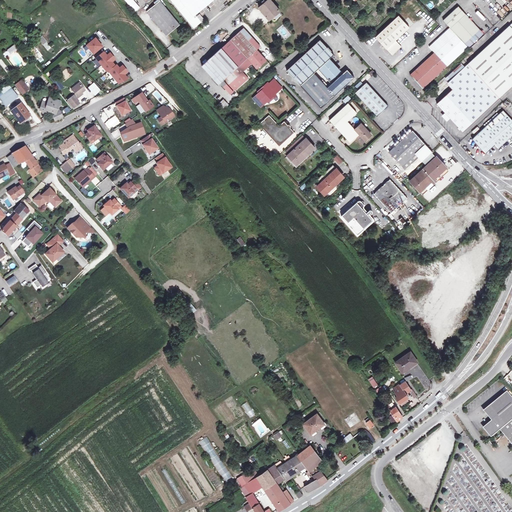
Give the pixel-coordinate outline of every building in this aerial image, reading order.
[(180,25),(160,0),(155,4),(147,12),(162,31),(165,29),(169,33),(180,25)] [(193,16),(179,0),(170,0),(194,28),(202,22),(197,16),(195,17),(193,16)] [(179,0),(193,16),(195,14),(212,0),(179,0)] [(269,20),(273,16),(276,19),(281,14),(279,11),(280,11),(270,0),(266,0),(265,1),(263,0),(261,1),(263,3),(258,7),(269,20)] [(449,27),(445,31),(460,48),(465,44),(468,47),(469,49),(485,35),(466,14),(465,14),(458,6),(443,20),(449,27)] [(398,15),(375,37),(392,54),(401,46),(395,40),(410,27),(398,15)] [(284,41),(291,35),(283,24),(276,30),(284,41)] [(471,60),(503,94),(511,85),(511,28),(509,25),(471,60)] [(243,28),(230,40),(226,44),(247,67),(252,63),(256,69),(266,60),(257,49),(260,46),(243,28)] [(434,52),(410,74),(423,88),(447,66),(459,55),(456,52),(460,48),(445,31),(429,46),(434,52)] [(42,37),(39,39),(48,50),(50,48),(42,37)] [(95,38),(86,45),(93,54),(102,46),(95,38)] [(286,70),(321,108),(354,77),(347,69),(342,74),(339,71),(340,71),(329,59),(334,55),(320,40),(286,70)] [(34,44),(28,49),(36,60),(42,56),(34,44)] [(243,71),(247,67),(226,44),(216,52),(207,61),(204,64),(201,66),(230,94),(248,78),(243,71)] [(96,58),(101,65),(112,56),(110,53),(106,56),(103,52),(96,58)] [(107,72),(108,71),(115,65),(111,62),(115,59),(112,56),(101,65),(107,72)] [(499,97),(503,94),(471,60),(468,63),(499,97)] [(499,97),(468,63),(464,67),(451,79),(450,80),(456,86),(454,88),(436,104),(462,131),(499,97)] [(447,76),(451,79),(464,67),(461,63),(447,76)] [(115,65),(108,71),(114,78),(125,68),(122,66),(119,68),(116,64),(115,65)] [(259,71),(262,75),(271,67),(268,64),(259,71)] [(125,68),(114,78),(118,83),(128,78),(124,74),(127,71),(125,68)] [(67,69),(59,75),(64,81),(72,76),(67,69)] [(58,78),(53,81),(58,90),(63,88),(58,78)] [(21,80),(15,85),(22,94),(28,89),(21,80)] [(271,97),(272,98),(276,95),(274,94),(281,88),(274,80),(269,84),(267,86),(266,84),(258,91),(259,93),(253,98),(261,106),(267,101),(271,97)] [(388,106),(366,82),(355,93),(377,116),(388,106)] [(77,95),(81,92),(85,90),(79,83),(72,89),(76,94),(73,96),(75,99),(78,97),(77,95)] [(93,83),(87,88),(94,96),(100,90),(93,83)] [(150,83),(140,91),(145,97),(155,89),(150,83)] [(0,92),(0,98),(5,106),(17,97),(11,89),(4,95),(1,92),(0,92)] [(141,92),(131,99),(133,103),(137,100),(145,111),(153,105),(149,100),(147,101),(141,92)] [(345,104),(351,99),(348,95),(342,100),(345,104)] [(75,99),(73,96),(68,100),(74,107),(79,103),(75,99)] [(123,98),(116,102),(117,106),(121,115),(130,111),(123,98)] [(52,116),(54,121),(63,117),(60,111),(57,112),(56,111),(57,107),(60,105),(61,103),(59,101),(57,100),(54,101),(54,102),(49,100),(47,104),(43,102),(40,109),(45,111),(45,110),(55,113),(54,115),(52,116)] [(357,112),(360,110),(352,102),(349,104),(357,112)] [(30,116),(20,103),(10,111),(20,123),(30,116)] [(350,143),(359,134),(365,140),(371,135),(361,124),(355,129),(348,121),(357,113),(348,103),(329,120),(350,143)] [(104,110),(108,118),(115,114),(110,106),(104,110)] [(163,106),(156,110),(161,116),(164,121),(173,115),(168,108),(165,110),(163,106)] [(511,134),(511,120),(503,111),(472,139),(485,153),(495,144),(498,148),(511,134)] [(104,123),(110,130),(120,122),(115,115),(104,123)] [(294,132),(290,127),(289,128),(287,126),(288,126),(284,121),(279,126),(269,115),(259,124),(279,146),(294,132)] [(132,119),(125,124),(128,128),(121,133),(123,141),(133,138),(132,136),(144,132),(141,123),(135,125),(132,119)] [(89,133),(85,135),(90,141),(93,139),(94,141),(101,136),(94,126),(87,131),(89,133)] [(116,130),(111,133),(115,139),(120,136),(116,130)] [(415,153),(419,157),(423,161),(432,153),(432,152),(412,131),(389,152),(402,166),(415,153)] [(73,135),(59,145),(62,149),(61,150),(64,154),(74,148),(77,152),(82,148),(73,135)] [(148,135),(140,140),(143,145),(142,145),(148,154),(157,149),(148,135)] [(294,143),(297,147),(306,139),(303,135),(294,143)] [(314,148),(306,139),(297,147),(288,155),(296,165),(304,158),(303,157),(306,153),(307,154),(314,148)] [(12,154),(19,164),(23,162),(26,166),(27,164),(30,169),(28,170),(33,177),(39,172),(40,173),(41,172),(40,171),(41,170),(24,146),(12,154)] [(405,169),(419,157),(415,153),(402,166),(405,169)] [(427,166),(423,169),(410,181),(422,194),(448,170),(432,153),(423,161),(427,166)] [(14,168),(19,164),(12,154),(7,158),(14,168)] [(97,159),(99,162),(97,164),(103,170),(112,162),(107,156),(105,157),(103,154),(97,159)] [(171,168),(161,154),(155,158),(158,162),(156,164),(157,166),(162,173),(171,168)] [(337,155),(333,159),(339,165),(343,161),(337,155)] [(61,168),(66,173),(72,168),(68,162),(61,168)] [(0,165),(0,177),(8,172),(10,175),(14,172),(9,163),(5,165),(4,164),(0,165)] [(333,165),(317,179),(321,183),(317,186),(328,198),(344,184),(340,180),(344,176),(333,165)] [(86,168),(75,178),(82,187),(94,176),(86,168)] [(28,181),(30,183),(32,187),(37,182),(33,177),(28,181)] [(96,177),(91,181),(95,185),(100,181),(96,177)] [(407,198),(389,179),(374,194),(391,212),(407,198)] [(137,191),(135,188),(130,183),(130,182),(127,185),(126,183),(120,188),(128,197),(133,192),(134,193),(137,191)] [(304,182),(299,187),(302,191),(307,186),(304,182)] [(461,183),(432,208),(455,235),(484,209),(461,183)] [(15,186),(7,191),(13,199),(24,191),(19,185),(16,187),(15,186)] [(39,193),(33,199),(39,206),(46,200),(49,200),(54,206),(61,200),(49,188),(41,195),(39,193)] [(113,199),(110,202),(109,200),(103,205),(105,207),(109,212),(111,214),(117,209),(116,208),(119,205),(113,199)] [(368,214),(369,213),(370,214),(371,213),(372,213),(372,212),(372,211),(371,210),(370,210),(369,210),(368,211),(367,212),(363,208),(363,207),(363,206),(364,205),(361,202),(361,201),(360,201),(359,201),(357,201),(342,215),(341,216),(341,217),(342,217),(356,234),(357,234),(358,234),(373,221),(373,220),(374,220),(373,219),(368,214)] [(17,213),(1,230),(7,236),(29,211),(20,203),(14,211),(17,213)] [(125,205),(121,208),(125,213),(129,210),(125,205)] [(71,223),(66,228),(75,237),(84,237),(85,232),(85,231),(87,231),(90,228),(79,217),(74,222),(75,223),(73,225),(72,224),(71,223)] [(29,234),(22,241),(28,247),(32,243),(33,243),(36,240),(35,239),(40,233),(41,234),(42,233),(38,230),(41,227),(34,221),(26,229),(30,232),(31,233),(30,234),(29,234)] [(50,248),(45,253),(49,259),(52,261),(63,252),(57,245),(62,241),(57,234),(46,243),(50,248)] [(240,237),(237,239),(242,246),(245,244),(240,237)] [(41,285),(42,287),(48,283),(47,281),(49,279),(45,274),(45,273),(43,275),(37,267),(35,264),(28,269),(29,270),(30,270),(36,279),(36,280),(32,282),(36,288),(41,285)] [(40,265),(37,267),(43,275),(45,273),(45,274),(46,274),(40,265)] [(465,290),(472,293),(479,276),(472,273),(465,290)] [(470,302),(469,302),(455,330),(462,334),(489,281),(482,278),(470,302)] [(192,314),(196,309),(190,304),(186,309),(192,314)] [(396,362),(402,372),(404,371),(405,372),(417,363),(410,352),(396,362)] [(373,388),(377,385),(372,377),(368,380),(373,388)] [(412,394),(414,393),(411,389),(410,389),(405,382),(400,385),(399,385),(394,388),(395,390),(394,391),(397,396),(395,397),(399,403),(408,397),(405,393),(410,391),(412,394)] [(500,430),(511,420),(511,397),(507,391),(483,411),(492,421),(483,428),(491,437),(500,430)] [(248,415),(253,412),(247,401),(241,405),(248,415)] [(396,421),(402,417),(399,413),(395,407),(392,409),(390,411),(396,421)] [(396,421),(390,411),(389,410),(386,413),(389,418),(393,424),(396,421)] [(324,424),(317,414),(303,424),(310,433),(312,432),(312,433),(315,431),(314,430),(316,429),(316,430),(324,424)] [(251,425),(260,437),(269,430),(260,418),(251,425)] [(365,420),(370,428),(374,425),(370,420),(369,420),(368,418),(365,420)] [(511,420),(500,430),(511,444),(511,420)] [(363,431),(371,443),(375,440),(369,432),(365,429),(363,431)] [(276,440),(283,435),(280,431),(273,435),(276,440)] [(350,434),(343,439),(345,443),(353,437),(350,434)] [(206,437),(199,442),(225,482),(232,477),(206,437)] [(310,445),(298,454),(299,454),(299,455),(298,456),(306,466),(305,466),(309,471),(322,461),(310,445)] [(296,456),(291,459),(298,470),(305,466),(306,466),(298,456),(299,455),(299,454),(298,454),(298,453),(297,453),(296,454),(296,455),(296,456)] [(291,459),(286,462),(289,467),(286,470),(290,476),(298,470),(291,459)] [(264,489),(275,482),(276,484),(284,479),(290,476),(286,470),(289,467),(286,462),(283,464),(277,468),(275,464),(259,475),(256,477),(262,486),(264,489)] [(314,478),(315,480),(309,484),(312,490),(320,486),(327,480),(322,473),(314,478)] [(259,488),(262,486),(256,477),(256,478),(252,480),(258,489),(259,488)] [(290,503),(279,488),(276,484),(275,482),(264,489),(266,492),(278,510),(279,511),(290,503)] [(282,487),(279,488),(290,503),(293,501),(286,490),(284,491),(282,487)] [(266,511),(265,509),(263,511),(252,494),(247,498),(253,507),(256,511),(255,511),(266,511)]
